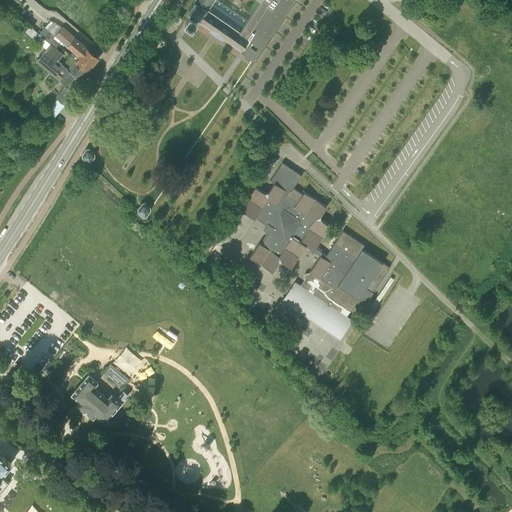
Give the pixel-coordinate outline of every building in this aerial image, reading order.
[(240,48),(237,53),(251,63),(284,14),(293,0),(194,0),(187,12),(189,13),(184,20),(192,26),(197,18),(210,28),(209,29),(222,38),(223,37),(240,48)] [(171,22),(177,26),(183,18),(176,13),(171,22)] [(52,39),(55,35),(45,26),(39,34),(42,36),(49,42),(52,39)] [(73,51),(92,66),(98,58),(62,27),(55,35),(61,40),(73,51)] [(58,45),(60,43),(61,40),(55,35),(52,39),(58,45)] [(72,89),(82,78),(63,63),(62,64),(58,60),(63,54),(56,48),(49,42),(42,36),(37,42),(46,49),(44,52),(37,60),(65,86),(56,97),(64,104),(75,91),(72,89)] [(155,45),(161,50),(167,42),(160,37),(155,45)] [(58,45),(52,39),(49,42),(56,48),(58,45)] [(92,66),(73,51),(70,54),(77,60),(75,62),(86,72),(92,66)] [(82,78),(86,72),(75,62),(77,60),(70,54),(67,58),(63,63),(82,78)] [(85,148),(82,153),(82,157),(84,158),(87,161),(90,161),(95,155),(94,153),(89,147),(85,148)] [(255,186),(240,209),(254,218),(256,216),(267,223),(263,229),(268,233),(261,244),(259,242),(249,256),(272,271),(278,263),(282,262),(291,268),(306,246),(310,249),(311,253),(315,252),(320,255),(309,271),(299,286),(353,322),(373,292),(389,267),(382,262),(362,249),(364,245),(342,230),(334,243),(326,255),(315,248),(330,226),(321,220),(320,215),(326,206),(303,191),(297,201),(286,194),(289,190),(291,191),(301,175),(282,162),(277,169),(270,180),(274,183),(268,191),(264,192),(255,186)] [(137,207),(137,211),(143,216),(146,216),(150,210),(150,207),(145,202),(142,203),(137,207)] [(186,249),(191,245),(183,237),(179,242),(186,249)] [(154,335),(173,349),(180,339),(161,325),(154,335)] [(104,373),(122,389),(131,379),(113,363),(104,373)] [(104,423),(122,403),(129,395),(125,391),(118,399),(116,397),(111,393),(107,397),(94,387),(98,382),(89,374),(71,394),(72,395),(79,400),(76,404),(82,410),(85,413),(85,412),(93,419),(95,416),(104,423)] [(0,491),(9,482),(2,476),(3,476),(1,474),(10,463),(0,454),(0,491)]
